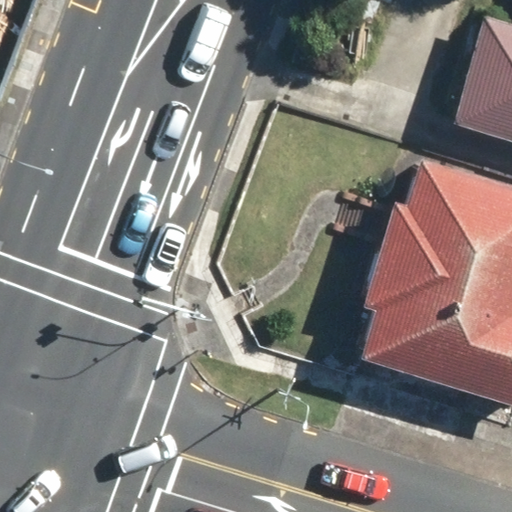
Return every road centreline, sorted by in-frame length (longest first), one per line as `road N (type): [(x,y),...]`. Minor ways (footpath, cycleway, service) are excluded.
road 1 (primary): [(166,0),(62,252),(15,437)]
road 2 (secondary): [(15,437),(181,456),(359,511)]
